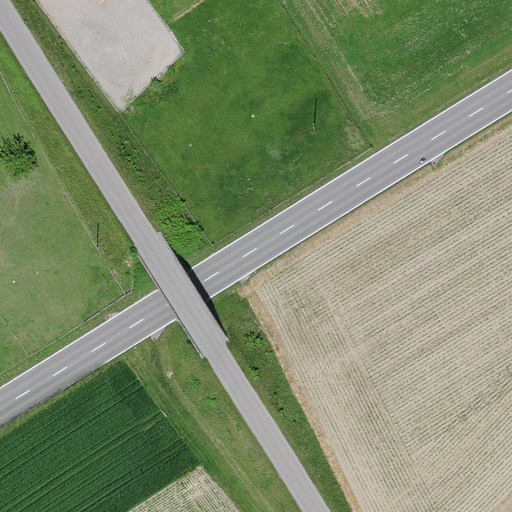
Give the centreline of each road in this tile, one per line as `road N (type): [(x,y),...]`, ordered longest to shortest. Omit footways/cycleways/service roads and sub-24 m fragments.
road 1 (primary): [(511,99),(0,413)]
road 2 (tertiary): [(4,0),(316,511)]
